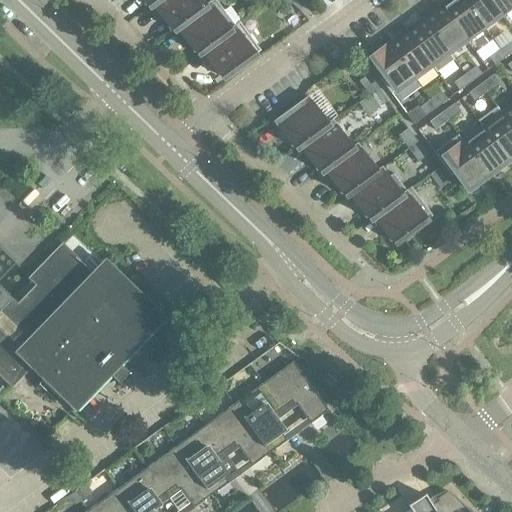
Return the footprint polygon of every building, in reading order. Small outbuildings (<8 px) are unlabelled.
[(144,0),(150,8),(155,5),(161,0),(144,0)] [(161,0),(155,5),(161,13),(162,14),(175,32),(180,28),(217,1),(217,0),(161,0)] [(294,4),(289,0),(276,0),(286,11),(294,4)] [(484,27),(463,0),(453,0),(443,8),(466,40),(484,27)] [(501,15),(490,0),(463,0),(484,27),(501,15)] [(511,6),(511,0),(490,0),(501,15),(511,6)] [(217,1),(180,28),(186,37),(200,55),(204,52),(237,28),(235,26),(217,1)] [(466,40),(443,8),(425,21),(449,53),(466,40)] [(455,61),(449,53),(425,21),(408,34),(431,66),(437,74),(455,61)] [(237,28),(204,52),(210,60),(211,61),(224,79),(261,52),(240,23),(235,26),(237,28)] [(431,66),(408,34),(390,46),(414,79),(431,66)] [(506,58),(511,53),(511,42),(500,50),(506,58)] [(414,79),(390,46),(372,60),(384,76),(380,79),(392,95),(414,79)] [(495,66),(506,58),(500,50),(489,58),(495,66)] [(471,83),(482,75),(476,67),(465,76),(471,83)] [(378,89),(368,76),(359,82),(369,96),(378,89)] [(460,92),(471,83),(465,76),(454,84),(460,92)] [(500,84),(494,76),(481,85),(487,93),(500,84)] [(475,102),(487,93),(481,85),(469,94),(475,102)] [(388,103),(378,89),(369,96),(379,109),(388,103)] [(436,109),(447,101),(442,93),(430,101),(436,109)] [(276,121),(284,131),(297,150),(302,146),(330,126),(328,124),(309,97),(276,121)] [(436,109),(430,101),(419,109),(425,117),(436,109)] [(461,112),(455,104),(442,113),(448,121),(461,112)] [(498,108),(478,122),(484,130),(508,162),(511,158),(511,127),(503,115),(498,108)] [(511,109),(503,115),(511,127),(511,109)] [(436,131),(448,121),(442,113),(430,123),(436,131)] [(333,120),(328,124),(330,126),(302,146),(322,173),(327,170),(354,150),(353,148),(333,120)] [(418,143),(408,130),(399,136),(409,150),(418,143)] [(484,130),(465,144),(488,176),(489,176),(508,162),(484,130)] [(459,136),(435,153),(449,173),(452,177),(456,174),(468,191),(488,176),(465,144),(459,136)] [(428,156),(418,143),(409,150),(419,163),(428,156)] [(379,173),(377,171),(358,144),(353,148),(354,150),(327,170),(347,197),(351,193),(379,173)] [(408,193),(407,191),(394,174),(389,178),(382,168),(377,171),(379,173),(351,193),(371,221),(376,217),(408,193)] [(448,184),(443,177),(438,170),(430,176),(440,189),(448,184)] [(411,188),(407,191),(408,193),(376,217),(396,244),(433,217),(411,188)] [(105,263),(92,276),(62,246),(29,280),(36,287),(17,306),(0,289),(0,376),(11,388),(29,370),(39,380),(41,378),(75,412),(109,377),(118,386),(128,375),(120,367),(136,351),(135,350),(164,320),(105,263)] [(293,363),(264,384),(264,385),(282,410),(292,402),(295,406),(296,405),(311,425),(329,411),(293,363)] [(342,379),(341,377),(333,370),(323,381),(332,390),(342,379)] [(272,417),(282,410),(264,385),(234,406),(270,454),(287,441),(273,422),(275,421),(272,417)] [(270,454),(234,406),(205,427),(224,452),(234,445),(237,449),(238,448),(252,467),(270,454)] [(213,460),(224,452),(205,427),(176,448),(211,497),(229,484),(215,464),(216,463),(213,460)] [(211,497),(176,448),(147,469),(165,495),(176,487),(178,491),(180,490),(194,509),(211,497)] [(155,502),(165,495),(147,469),(118,491),(133,511),(160,511),(157,507),(158,506),(155,502)] [(86,485),(75,493),(81,501),(92,493),(86,485)] [(133,511),(118,491),(89,511),(133,511)] [(454,496),(449,492),(437,500),(439,502),(432,506),(426,496),(408,507),(411,511),(467,511),(467,510),(463,505),(458,500),(454,496)] [(75,493),(67,499),(70,504),(77,504),(81,501),(75,493)]
